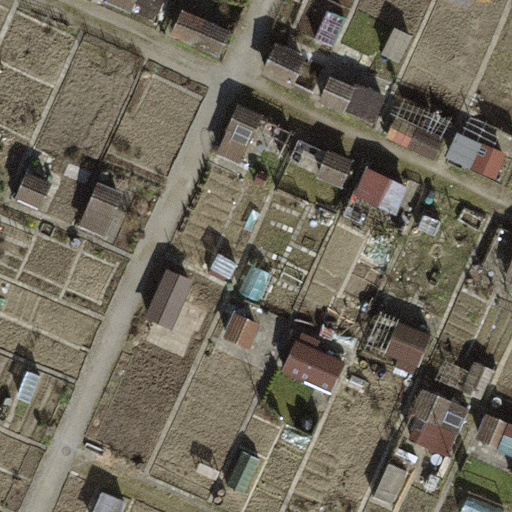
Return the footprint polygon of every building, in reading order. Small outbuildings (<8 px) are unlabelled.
[(163,0),(162,0),(104,0),(102,7),(151,28),(163,0)] [(227,39),(177,16),(166,41),(216,63),(227,39)] [(284,93),(299,59),(275,49),(260,82),(284,93)] [(355,96),(323,82),(314,102),(346,116),(355,96)] [(258,123),(235,113),(214,160),(237,170),(258,123)] [(441,146),(391,123),(383,141),(433,164),(441,146)] [(357,168),(298,142),(287,169),(346,195),(357,168)] [(52,184),(25,173),(13,200),(40,212),(52,184)] [(408,196),(364,176),(354,198),(399,218),(408,196)] [(123,200),(96,189),(79,228),(105,240),(123,200)] [(511,257),(500,285),(511,290),(511,257)] [(275,274),(254,265),(249,277),(270,286),(275,274)] [(177,309),(154,299),(144,322),(167,332),(177,309)] [(253,326),(230,316),(220,341),(242,351),(253,326)] [(432,336),(399,321),(381,360),(414,375),(432,336)] [(318,351),(295,341),(278,380),(329,402),(343,371),(314,358),(318,351)] [(45,379),(32,374),(18,407),(31,412),(45,379)] [(453,400),(424,387),(407,424),(437,437),(453,400)] [(511,434),(484,422),(472,451),(511,468),(511,434)] [(435,511),(446,487),(419,476),(403,511),(435,511)] [(124,511),(127,508),(105,498),(98,511),(124,511)]
